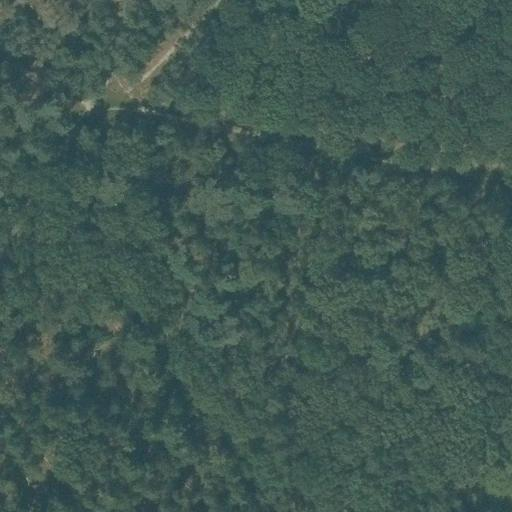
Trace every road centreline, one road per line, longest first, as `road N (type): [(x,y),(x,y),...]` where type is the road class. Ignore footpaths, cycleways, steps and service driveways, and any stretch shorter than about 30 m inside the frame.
road 1 (track): [(81,219),(131,339),(215,457),(237,476),(346,511)]
road 2 (track): [(100,106),(74,146),(81,219)]
